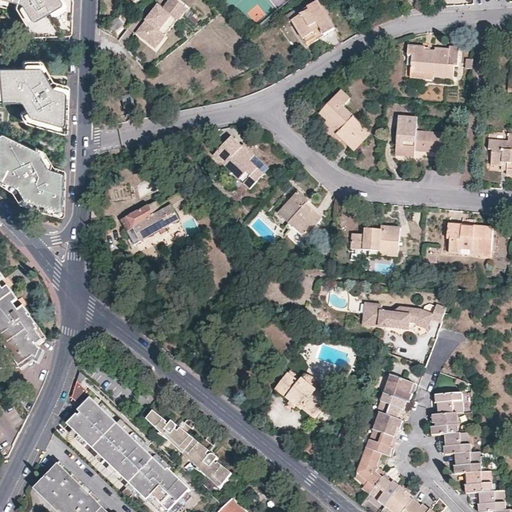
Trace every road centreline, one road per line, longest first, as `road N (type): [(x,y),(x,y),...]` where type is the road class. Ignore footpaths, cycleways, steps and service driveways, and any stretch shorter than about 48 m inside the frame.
road 1 (residential): [(345,511),(74,290)]
road 2 (residential): [(261,108),(332,176),(354,186),(511,205)]
road 3 (residential): [(0,505),(66,365),(74,290)]
road 4 (residential): [(84,138),(261,108)]
road 5 (residential): [(385,30),(261,108)]
road 6 (residential): [(89,0),(84,138)]
road 7 (residential): [(511,15),(385,30)]
